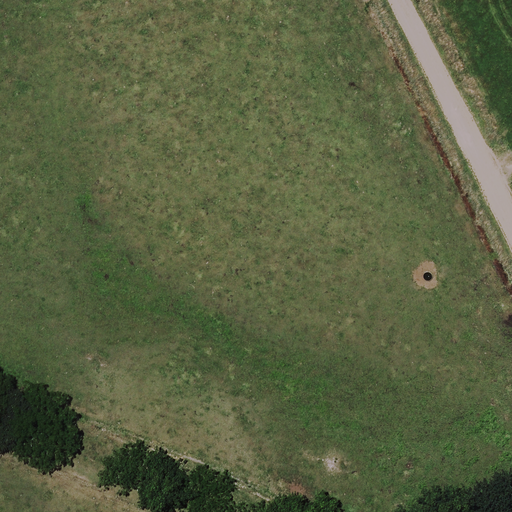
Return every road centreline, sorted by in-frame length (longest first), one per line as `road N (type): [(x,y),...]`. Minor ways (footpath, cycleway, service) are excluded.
road 1 (track): [(413,0),(511,195)]
road 2 (track): [(0,446),(154,511)]
